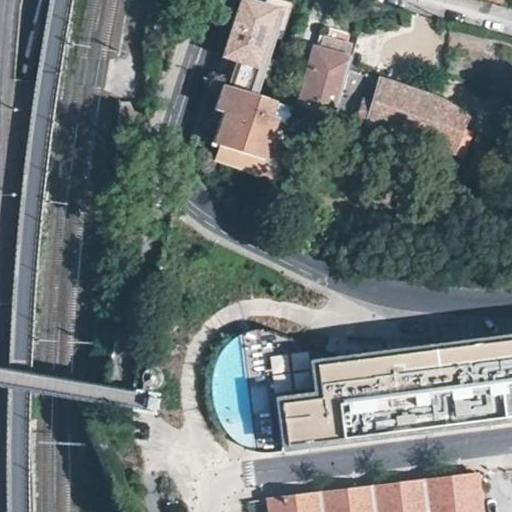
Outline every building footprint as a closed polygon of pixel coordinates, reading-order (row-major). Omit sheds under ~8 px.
[(277,11),(243,1),(223,64),(258,75),(277,11)] [(320,33),(316,45),(345,54),(348,41),(320,33)] [(349,56),(345,54),(316,45),(312,44),(305,66),(307,67),(297,102),(312,107),(310,115),(329,122),(332,112),(346,65),(349,56)] [(414,86),(346,65),(332,112),(338,115),(331,139),(390,157),(396,139),(398,134),(414,86)] [(276,101),(223,84),(216,107),(224,111),(213,145),(218,147),(215,161),(259,175),(264,161),(266,161),(273,139),(267,136),(271,124),(299,133),(306,111),(276,101)] [(438,94),(414,86),(398,134),(461,154),(469,131),(463,128),(466,115),(438,94)] [(511,337),(453,345),(343,358),(309,344),(282,334),(267,330),(254,330),(241,333),(235,336),(226,344),(220,352),(215,362),(212,374),(210,386),(212,399),(214,410),(219,423),(229,436),(238,444),(254,454),(283,449),(511,420),(511,337)] [(480,511),(476,474),(425,480),(376,486),(322,492),(269,499),(270,511),(480,511)]
